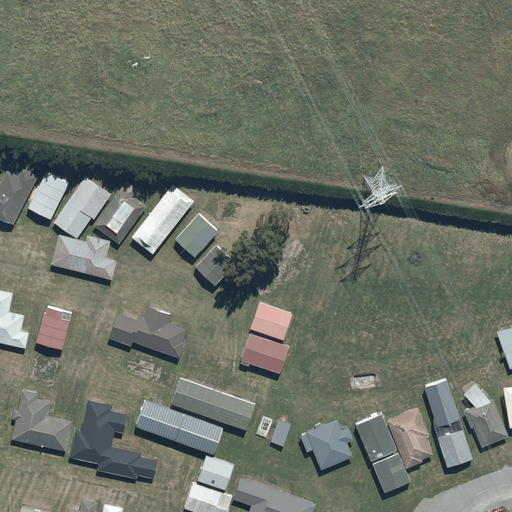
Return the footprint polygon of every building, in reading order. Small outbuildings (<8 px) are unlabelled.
[(41,166),(24,159),(19,171),(36,179),(41,166)] [(32,184),(11,172),(0,190),(0,220),(15,229),(26,209),(19,206),(32,184)] [(72,185),(51,172),(26,212),(47,225),(72,185)] [(112,195),(86,177),(54,224),(77,240),(91,219),(94,221),(112,195)] [(139,192),(126,182),(94,227),(119,245),(146,207),(134,198),(139,192)] [(171,237),(146,217),(124,245),(148,265),(171,237)] [(222,242),(181,283),(200,303),(223,280),(227,284),(240,271),(230,261),(235,256),(222,242)] [(263,329),(274,294),(244,285),(237,308),(218,302),(211,325),(212,325),(208,339),(218,342),(217,344),(238,351),(239,349),(258,355),(266,330),(263,329)] [(137,321),(118,314),(109,339),(132,347),(133,343),(180,359),(185,344),(183,343),(188,330),(170,324),(173,315),(147,307),(143,318),(138,316),(137,321)] [(0,366),(24,374),(31,351),(53,358),(59,339),(2,323),(0,328),(0,332),(5,333),(0,349),(0,366)] [(511,326),(497,332),(510,371),(511,370),(511,326)] [(266,373),(191,348),(182,373),(257,398),(266,373)] [(506,363),(502,350),(484,355),(488,369),(506,363)] [(147,361),(129,355),(117,392),(165,409),(177,375),(162,369),(160,376),(144,370),(147,361)] [(181,377),(172,402),(246,429),(255,403),(181,377)] [(511,388),(491,391),(492,405),(511,403),(511,388)] [(39,395),(23,391),(18,411),(15,411),(12,421),(16,422),(12,441),(66,454),(73,423),(49,417),(52,403),(38,400),(39,395)] [(311,413),(266,396),(257,422),(301,439),(311,413)] [(113,406),(88,401),(82,433),(76,431),(70,459),(99,464),(98,472),(137,479),(138,477),(154,480),(158,461),(142,459),(143,453),(112,447),(115,432),(124,434),(127,416),(112,413),(113,406)] [(511,405),(494,407),(499,450),(511,448),(511,405)] [(177,411),(169,435),(236,459),(244,435),(177,411)] [(329,419),(321,416),(306,463),(334,472),(349,425),(335,421),(336,418),(330,416),(329,419)] [(459,423),(451,425),(462,477),(479,474),(478,468),(498,464),(491,428),(475,431),(472,416),(458,419),(459,423)] [(296,443),(275,433),(269,447),(290,456),(296,443)] [(391,437),(363,438),(366,496),(394,495),(391,437)] [(425,441),(395,453),(415,504),(445,493),(425,441)] [(314,511),(316,506),(241,479),(233,502),(251,508),(250,511),(314,511)] [(40,497),(16,493),(13,511),(43,511),(44,509),(38,508),(40,497)] [(96,511),(98,504),(82,501),(80,511),(68,509),(67,511),(96,511)]
